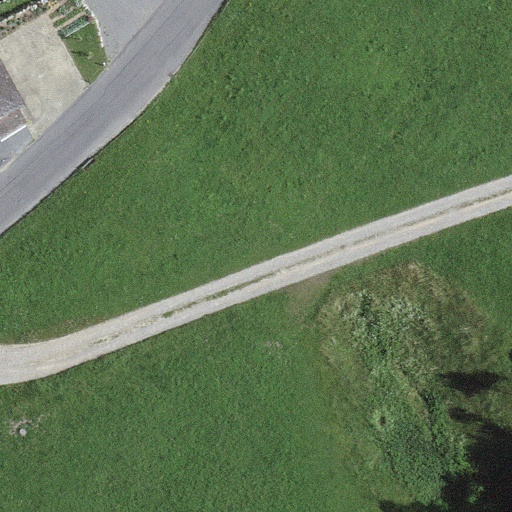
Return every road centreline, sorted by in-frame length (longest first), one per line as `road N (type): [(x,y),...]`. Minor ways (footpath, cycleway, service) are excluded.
road 1 (track): [(511,195),(22,367),(0,366)]
road 2 (unclassified): [(0,204),(109,108),(199,0)]
